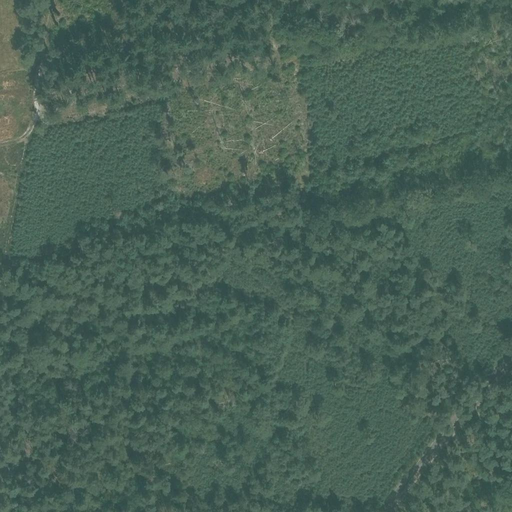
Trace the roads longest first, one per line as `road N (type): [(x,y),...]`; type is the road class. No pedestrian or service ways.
road 1 (track): [(43,76),(0,280)]
road 2 (track): [(389,511),(511,362)]
